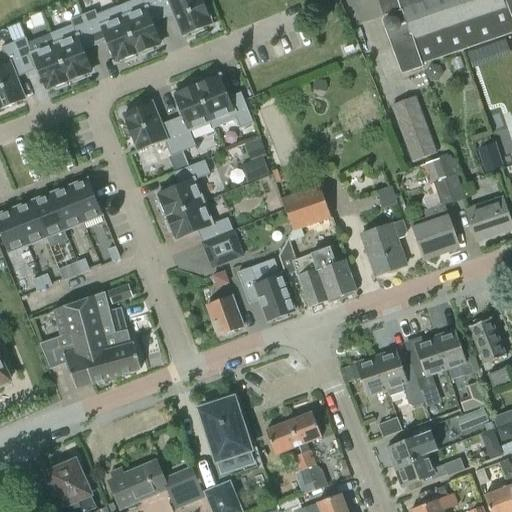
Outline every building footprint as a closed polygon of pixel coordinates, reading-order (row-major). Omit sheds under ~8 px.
[(138,0),(119,8),(138,56),(141,55),(142,57),(154,52),(153,50),(160,47),(159,45),(161,45),(153,24),(164,20),(155,0),(138,0)] [(155,0),(164,20),(175,15),(184,38),(191,35),(192,37),(204,32),(203,30),(210,27),(207,19),(209,19),(201,0),(155,0)] [(378,0),(385,19),(383,24),(402,75),(423,68),(422,65),(463,51),(511,33),(511,19),(504,0),(378,0)] [(83,17),(95,47),(106,43),(114,63),(116,63),(117,64),(124,62),(125,64),(136,59),(135,57),(138,56),(119,8),(97,17),(95,12),(83,17)] [(49,36),(69,83),(72,82),(73,85),(85,80),(84,78),(91,75),(90,73),(92,72),(84,52),(95,47),(83,17),(70,22),(72,27),(49,36)] [(26,39),(14,44),(26,75),(37,70),(45,91),(47,90),(48,92),(55,89),(56,92),(67,87),(66,85),(69,83),(49,36),(28,44),(26,39)] [(8,65),(0,67),(0,111),(5,109),(6,112),(17,107),(16,105),(24,102),(15,79),(26,75),(14,44),(1,49),(8,65)] [(473,70),(489,64),(484,48),(467,54),(473,70)] [(429,79),(437,81),(442,75),(440,67),(432,65),(426,71),(429,79)] [(199,85),(196,86),(210,124),(213,130),(236,121),(239,130),(252,125),(240,94),(228,99),(220,79),(218,80),(217,78),(210,81),(209,78),(198,83),(199,85)] [(182,118),(171,122),(182,152),(195,147),(189,132),(210,124),(196,86),(193,88),(192,85),(181,90),(182,92),(175,95),(175,97),(174,98),(182,118)] [(416,97),(391,106),(412,162),(436,153),(416,97)] [(127,123),(125,123),(134,145),(136,144),(139,152),(164,141),(170,157),(182,152),(171,122),(160,127),(151,105),(143,108),(142,105),(131,110),(131,112),(124,115),(127,123)] [(265,157),(259,140),(245,146),(251,163),(265,157)] [(487,173),(502,168),(495,146),(480,151),(487,173)] [(466,201),(457,176),(451,158),(438,163),(445,180),(454,205),(466,201)] [(263,159),(246,166),(253,183),(270,176),(263,159)] [(164,215),(165,218),(203,203),(194,181),(209,174),(204,161),(174,174),(178,185),(158,194),(159,195),(157,196),(160,203),(157,204),(162,216),(164,215)] [(445,180),(438,163),(428,166),(442,208),(426,213),(429,221),(412,227),(424,262),(460,249),(445,208),(454,205),(445,180)] [(429,175),(426,166),(419,168),(423,177),(429,175)] [(89,181),(70,189),(83,222),(102,215),(89,181)] [(320,187),(282,201),(294,232),(331,219),(320,187)] [(70,189),(51,197),(64,230),(83,222),(70,189)] [(382,211),(397,207),(391,189),(376,194),(382,211)] [(46,237),(64,230),(51,197),(33,204),(46,237)] [(478,244),(511,231),(511,227),(503,201),(467,213),(478,244)] [(165,218),(167,221),(164,222),(169,233),(171,232),(174,239),(176,238),(177,240),(197,232),(202,244),(217,238),(232,232),(227,219),(211,225),(203,203),(165,218)] [(28,244),(46,237),(33,204),(14,211),(28,244)] [(28,244),(14,211),(0,216),(0,233),(8,253),(28,244)] [(407,267),(403,257),(397,241),(405,238),(408,234),(404,222),(392,226),(362,236),(376,278),(407,267)] [(232,232),(217,238),(202,244),(212,269),(242,256),(232,232)] [(309,309),(354,293),(343,263),(332,266),(327,251),(296,262),(289,241),(280,257),(287,275),(296,271),(309,309)] [(119,258),(115,247),(108,250),(112,261),(119,258)] [(77,262),(82,273),(89,271),(85,259),(77,262)] [(294,313),(274,260),(238,273),(249,304),(261,300),(270,322),(276,320),(277,322),(288,318),(288,316),(294,313)] [(70,265),(74,276),(82,273),(77,262),(70,265)] [(216,289),(228,284),(224,272),(212,276),(216,289)] [(39,278),(44,289),(51,286),(47,275),(39,278)] [(39,278),(32,281),(36,292),(44,289),(39,278)] [(132,298),(127,285),(108,292),(113,305),(132,298)] [(76,389),(94,384),(86,363),(91,361),(89,356),(88,357),(86,350),(97,346),(96,341),(115,335),(105,296),(66,309),(71,334),(41,345),(49,370),(68,364),(76,389)] [(208,306),(219,338),(222,337),(226,338),(231,337),(233,333),(243,330),(239,316),(240,316),(233,297),(208,306)] [(473,322),(475,326),(469,328),(483,365),(506,357),(492,319),(486,321),(485,318),(473,322)] [(124,332),(115,335),(96,341),(97,346),(86,350),(88,357),(89,356),(91,361),(86,363),(94,384),(138,371),(131,346),(128,346),(124,332)] [(456,333),(436,339),(447,372),(461,368),(465,379),(475,376),(470,360),(465,362),(456,333)] [(432,377),(441,374),(447,372),(436,339),(415,346),(421,364),(412,367),(421,394),(424,392),(435,389),(432,377)] [(0,386),(11,381),(4,366),(9,364),(1,346),(0,346),(0,386)] [(404,393),(406,399),(408,404),(413,407),(424,403),(421,394),(412,367),(403,370),(397,352),(377,359),(388,392),(391,399),(404,393)] [(388,392),(377,359),(357,366),(357,367),(361,379),(368,399),(388,392)] [(474,359),(470,360),(475,376),(479,374),(474,359)] [(357,367),(344,371),(349,383),(361,379),(357,367)] [(506,370),(488,376),(494,391),(511,384),(506,370)] [(477,385),(466,389),(469,399),(473,397),(481,394),(477,385)] [(234,401),(225,404),(220,399),(207,403),(206,410),(201,412),(218,462),(250,451),(234,401)] [(467,416),(471,428),(488,422),(483,409),(467,416)] [(313,414),(290,423),(299,447),(308,444),(322,439),(313,414)] [(383,440),(402,433),(397,420),(378,427),(383,440)] [(267,432),(276,456),(299,447),(290,423),(267,432)] [(500,441),(511,436),(511,432),(509,423),(496,428),(500,441)] [(395,470),(427,457),(438,453),(429,429),(414,435),(416,439),(387,450),(395,470)] [(498,444),(494,432),(481,437),(485,449),(498,444)] [(511,452),(511,442),(502,447),(505,455),(511,452)] [(302,455),(307,469),(316,466),(311,451),(302,455)] [(302,455),(293,458),(299,472),(307,469),(302,455)] [(460,461),(444,467),(432,471),(427,457),(395,470),(402,490),(431,479),(433,483),(448,477),(448,479),(465,473),(460,461)] [(500,463),(505,477),(511,473),(511,472),(507,461),(500,463)] [(82,511),(88,511),(95,509),(75,463),(48,475),(62,508),(78,501),(82,511)] [(121,510),(167,491),(176,511),(204,499),(192,470),(164,481),(157,463),(125,476),(122,470),(112,474),(114,481),(110,483),(121,510)] [(322,470),(309,475),(315,491),(328,487),(322,470)] [(475,473),(480,486),(488,483),(483,470),(475,473)] [(207,495),(214,511),(240,511),(230,486),(207,495)] [(423,508),(411,511),(445,511),(457,508),(453,496),(449,497),(445,487),(437,491),(419,498),(423,508)] [(489,511),(511,511),(511,496),(509,489),(485,498),(489,511)] [(320,511),(347,511),(342,497),(318,506),(320,511)] [(297,499),(276,507),(277,511),(286,511),(301,506),(297,499)] [(110,511),(112,511),(116,510),(113,503),(108,505),(110,511)]
